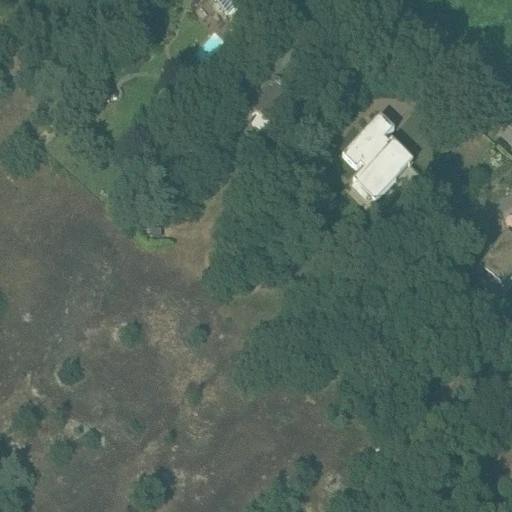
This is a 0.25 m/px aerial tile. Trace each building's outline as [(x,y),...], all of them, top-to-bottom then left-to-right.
[(214,0),(229,17),(249,0),(214,0)] [(284,48),(242,106),(279,133),(301,102),(293,96),(307,77),(295,69),(301,60),(284,48)] [(357,184),(374,201),(393,181),(410,198),(423,185),(406,168),(409,165),(392,148),(389,151),(386,148),(395,140),(383,128),(352,160),(364,171),(366,168),(369,171),(357,184)] [(97,130),(91,138),(101,145),(107,137),(97,130)] [(317,138),(307,147),(313,154),(305,162),(316,173),(324,165),(334,155),(317,138)] [(152,230),(152,238),(160,238),(160,230),(152,230)] [(511,236),(511,237),(507,233),(479,271),(502,288),(511,274),(511,236)] [(435,272),(446,281),(458,266),(446,257),(435,272)]
